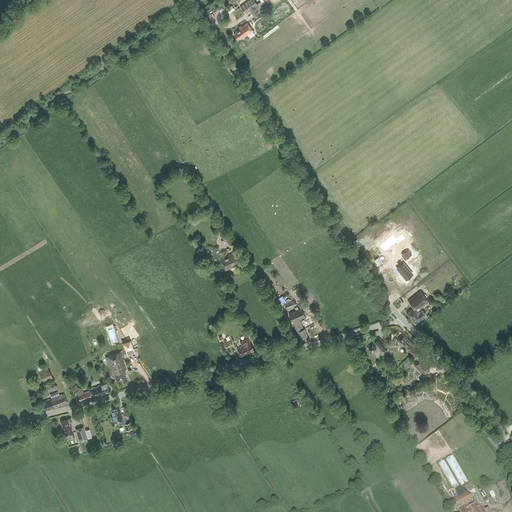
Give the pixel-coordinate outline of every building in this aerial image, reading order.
[(257,4),(254,0),(249,0),(240,7),(245,13),(249,10),(256,18),(261,14),(259,12),(262,10),(258,4),(257,4)] [(235,32),(236,33),(234,35),(238,40),(240,39),(241,40),(244,37),(245,37),(253,31),(248,23),(239,29),(239,30),(235,32)] [(235,242),(230,234),(225,238),(230,245),(235,242)] [(393,235),(379,246),(384,252),(393,245),(395,246),(405,238),(402,234),(396,239),(393,235)] [(235,252),(220,259),(225,270),(237,264),(235,260),(239,258),(235,252)] [(444,253),(423,268),(441,293),(462,279),(444,253)] [(215,263),(210,254),(204,257),(209,266),(215,263)] [(406,279),(412,274),(403,263),(397,268),(406,279)] [(420,291),(408,301),(414,308),(407,314),(412,320),(417,317),(416,315),(418,313),(417,311),(429,302),(420,291)] [(306,317),(301,308),(288,314),(292,323),(296,332),(297,332),(300,340),(308,336),(305,328),(304,329),(300,320),(306,317)] [(417,317),(412,320),(416,325),(427,316),(422,310),(418,313),(416,315),(417,317)] [(416,349),(416,350),(417,348),(404,334),(396,341),(401,347),(402,346),(405,349),(406,348),(412,354),(416,349)] [(383,352),(389,347),(380,337),(374,343),(383,352)] [(242,347),(237,349),(241,358),(249,355),(248,352),(254,350),(251,343),(250,343),(248,338),(240,342),(242,347)] [(227,340),(221,342),(224,348),(230,346),(230,347),(233,345),(230,339),(227,340)] [(123,345),(125,352),(133,349),(131,342),(123,345)] [(373,353),(377,349),(372,345),(368,349),(373,353)] [(416,349),(412,354),(418,361),(414,365),(423,374),(429,368),(422,360),(425,357),(417,348),(416,350),(416,349)] [(127,378),(125,373),(126,373),(125,370),(126,370),(120,352),(106,357),(112,375),(114,374),(117,381),(127,378)] [(403,365),(407,370),(414,363),(409,359),(403,365)] [(37,368),(48,392),(57,388),(55,385),(50,388),(47,382),(53,380),(47,367),(44,368),(42,365),(37,368)] [(108,386),(107,382),(100,385),(90,389),(94,399),(102,397),(102,395),(109,392),(107,386),(108,386)] [(79,390),(75,385),(70,388),(74,393),(79,390)] [(83,393),(83,391),(77,393),(80,402),(88,399),(88,400),(93,399),(90,390),(83,393)] [(58,392),(50,394),(51,398),(41,401),(44,410),(54,407),(54,409),(68,405),(65,394),(59,395),(58,392)] [(123,419),(119,405),(111,408),(113,416),(111,417),(113,424),(121,421),(122,425),(124,424),(126,431),(132,429),(130,423),(127,424),(125,418),(123,419)] [(68,420),(61,422),(63,428),(61,429),(63,436),(73,434),(71,425),(70,425),(69,421),(68,421),(68,420)] [(87,438),(84,427),(76,429),(79,441),(87,438)] [(467,480),(455,454),(448,457),(459,483),(467,480)] [(446,459),(440,462),(452,487),(458,484),(446,459)] [(468,491),(453,499),(458,508),(473,499),(468,491)] [(467,506),(459,510),(460,511),(480,511),(479,508),(480,507),(479,507),(476,501),(468,505),(468,506),(467,507),(467,506)]
